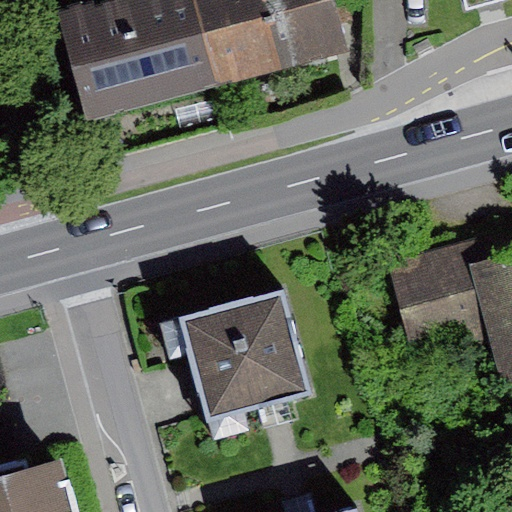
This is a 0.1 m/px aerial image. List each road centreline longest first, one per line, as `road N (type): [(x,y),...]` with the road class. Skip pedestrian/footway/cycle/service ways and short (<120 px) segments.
road 1 (primary): [(511,123),(73,245)]
road 2 (residential): [(142,511),(73,245)]
road 3 (residential): [(0,108),(43,253)]
